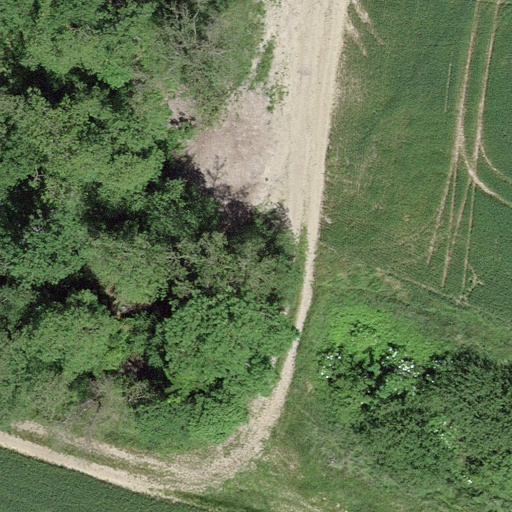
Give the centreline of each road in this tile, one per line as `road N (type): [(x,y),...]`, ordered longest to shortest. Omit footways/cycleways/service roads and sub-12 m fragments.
road 1 (track): [(201,490),(227,469),(262,416),(297,306),(322,0)]
road 2 (track): [(0,416),(257,511)]
